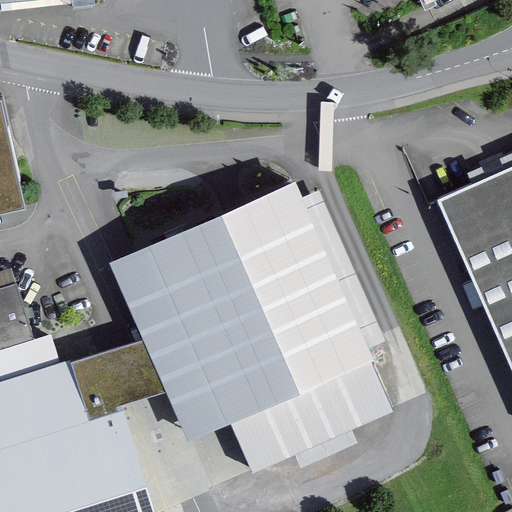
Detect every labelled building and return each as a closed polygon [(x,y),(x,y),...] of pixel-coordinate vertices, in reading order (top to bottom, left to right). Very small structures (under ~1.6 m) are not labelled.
[(416,0),(424,14),(454,0),(416,0)] [(511,150),(481,164),(486,175),(511,163),(511,150)] [(511,169),(434,202),(511,384),(511,169)] [(277,175),(98,263),(144,358),(169,407),(182,434),(217,417),(244,473),(389,402),(277,175)] [(333,255),(370,343),(384,338),(347,250),(333,255)] [(0,363),(34,352),(10,280),(0,283),(0,363)] [(0,363),(0,511),(154,511),(128,424),(169,407),(144,358),(65,382),(53,346),(34,352),(0,363)]
